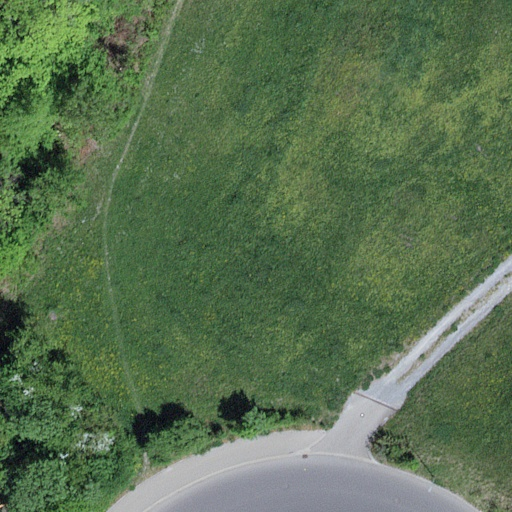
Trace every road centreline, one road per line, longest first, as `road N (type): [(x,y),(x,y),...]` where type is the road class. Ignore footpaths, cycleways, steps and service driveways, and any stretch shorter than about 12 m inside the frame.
road 1 (track): [(511,274),(377,397),(345,440),(334,500)]
road 2 (residential): [(232,511),(299,497),(391,511)]
